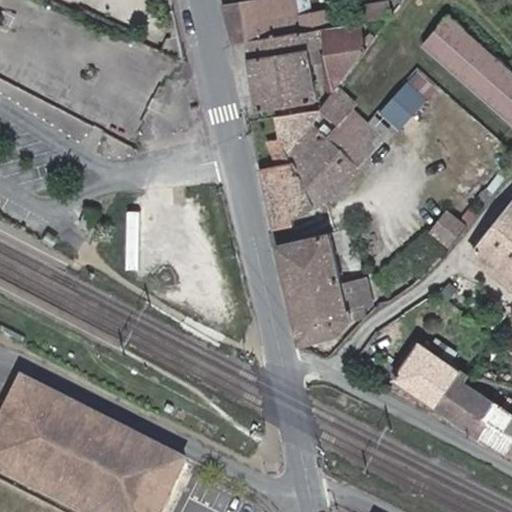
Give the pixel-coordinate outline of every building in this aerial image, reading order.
[(228,0),(236,30),(250,27),(328,9),(325,0),(228,0)] [(250,27),(254,42),(317,28),(328,77),(335,76),(369,30),(362,2),(328,9),(250,27)] [(511,131),(511,78),(449,21),(423,50),(511,131)] [(328,77),(317,28),(254,42),(265,92),(328,77)] [(420,67),(381,108),(401,127),(440,86),(420,67)] [(356,94),(340,78),(335,86),(350,101),(356,94)] [(312,116),(327,131),(354,104),(350,101),(335,86),(334,85),(323,101),(287,114),(287,115),(284,130),(294,138),(312,116)] [(380,132),(383,136),(391,125),(375,109),(366,118),(380,132)] [(312,116),(294,138),(287,146),(296,159),(333,202),(373,152),(375,148),(370,144),(380,132),(366,118),(339,144),(327,131),(312,116)] [(375,148),(383,136),(380,132),(370,144),(375,148)] [(333,202),(296,159),(266,175),(278,235),(323,222),(323,216),(333,202)] [(511,198),(473,249),(511,281),(511,198)] [(472,217),(453,201),(437,220),(456,236),(472,217)] [(85,210),(74,206),(68,224),(78,228),(85,210)] [(16,224),(1,218),(0,221),(0,230),(11,236),(16,224)] [(43,228),(32,225),(28,233),(39,237),(43,228)] [(343,246),(340,234),(281,250),(289,286),(299,339),(332,331),(346,316),(344,304),(338,279),(332,250),(343,246)] [(366,299),(360,275),(338,279),(344,304),(366,299)] [(436,399),(457,369),(461,364),(421,336),(395,373),(436,399)] [(511,407),(465,376),(457,369),(436,399),(467,420),(511,448),(511,407)] [(193,460),(35,377),(0,446),(0,468),(86,511),(167,511),(168,511),(193,460)] [(220,511),(193,501),(188,511),(220,511)]
